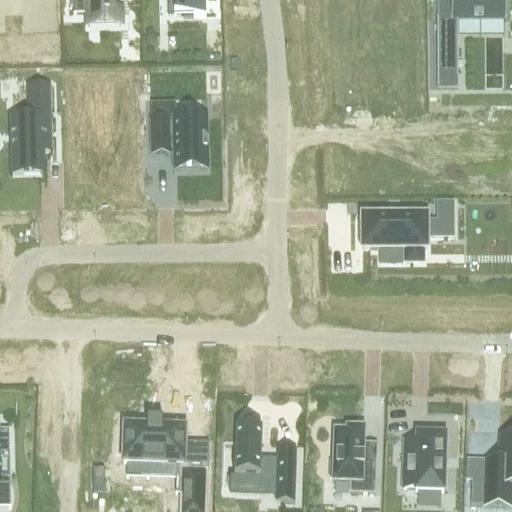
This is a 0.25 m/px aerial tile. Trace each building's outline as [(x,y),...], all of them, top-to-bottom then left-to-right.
[(0,0),(0,11),(26,11),(26,28),(53,27),(52,0),(0,0)] [(73,0),(73,17),(88,17),(104,16),(104,18),(108,18),(108,16),(121,16),(120,0),(73,0)] [(173,0),(174,19),(206,19),(205,0),(173,0)] [(347,0),(347,24),(394,23),(394,60),(416,60),(416,33),(418,33),(418,6),(402,6),(401,0),(347,0)] [(437,20),(437,89),(438,89),(438,79),(458,79),(458,48),(458,23),(505,23),(505,24),(506,24),(505,0),(450,0),(451,22),(438,22),(438,20),(437,20)] [(41,176),(40,153),(51,153),(51,154),(52,154),(52,140),(49,140),(49,132),(52,132),(51,87),(27,87),(28,120),(9,120),(10,179),(12,179),(12,176),(41,176)] [(174,106),(151,107),(152,123),(152,156),(169,156),(169,153),(176,152),(176,173),(206,172),(205,120),(175,121),(174,106)] [(122,174),(121,125),(136,125),(135,108),(118,108),(119,120),(84,121),(85,175),(122,174)] [(487,116),(451,116),(451,140),(487,140),(487,116)] [(380,137),(380,169),(432,169),(432,137),(380,137)] [(358,227),(358,245),(363,245),(363,252),(405,252),(405,264),(423,264),(423,252),(426,252),(426,241),(453,241),(453,205),(437,205),(437,224),(426,224),(426,220),(404,220),(404,219),(385,219),(385,220),(362,220),(362,227),(358,227)] [(125,429),(123,466),(127,467),(176,468),(176,482),(175,497),(182,497),(181,511),(204,511),(205,472),(208,472),(209,459),(184,459),(184,445),(185,431),(163,430),(163,425),(147,425),(147,429),(125,429)] [(235,432),(234,479),(258,480),(258,492),(275,493),(275,506),(295,506),(296,453),(276,452),(276,462),(266,462),(266,464),(260,464),(261,433),(235,432)] [(330,465),(330,481),(333,481),(333,486),(350,486),(350,496),(375,497),(376,466),(364,466),(364,461),(362,461),(363,446),(363,433),(347,432),(347,436),(335,436),(334,465),(330,465)] [(0,485),(1,486),(0,461),(10,461),(9,433),(0,433),(0,485)] [(405,444),(403,492),(415,492),(415,495),(443,495),(445,439),(417,438),(417,444),(405,444)] [(471,483),(471,509),(510,510),(511,490),(511,489),(511,441),(501,441),(500,449),(500,458),(500,465),(486,465),(486,483),(471,483)]
